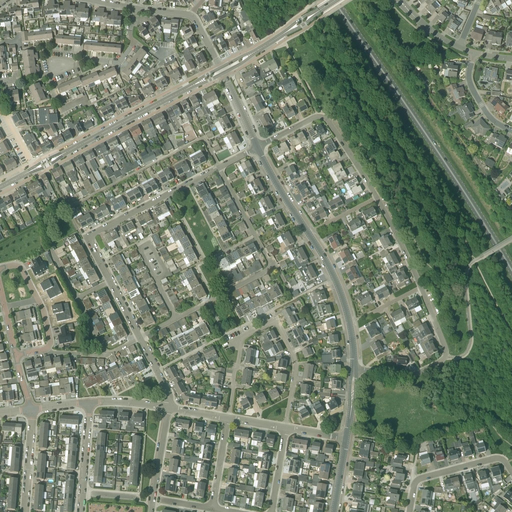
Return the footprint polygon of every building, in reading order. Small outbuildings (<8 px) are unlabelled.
[(437,1),(436,0),(432,0),(431,2),(427,5),(430,8),(427,11),(431,15),(438,8),(434,4),(437,1)] [(467,0),(455,0),(458,1),(457,4),(458,4),(457,7),(464,10),(465,7),(466,7),(467,4),(466,4),(467,0)] [(497,13),(500,11),(493,0),(490,0),(486,3),(487,4),(485,8),(489,9),(490,11),(495,8),(497,13)] [(493,0),(500,11),(503,9),(501,6),(505,4),(502,0),(493,0)] [(60,17),(59,8),(59,6),(55,7),(54,1),(51,2),(53,16),(59,15),(59,17),(60,17)] [(237,7),(238,1),(234,1),(234,3),(230,5),(232,9),(234,7),(237,7)] [(46,17),(53,16),(51,2),(48,2),(49,7),(45,8),(45,13),(46,17)] [(75,9),(75,8),(70,8),(70,2),(67,2),(67,17),(73,17),(74,17),(75,9)] [(219,7),(219,3),(209,3),(209,5),(210,5),(210,8),(210,11),(215,11),(222,12),(223,8),(219,7)] [(81,19),(82,5),(79,4),(78,10),(75,9),(74,17),(73,17),(73,18),(81,19)] [(443,8),(442,9),(437,15),(440,17),(438,20),(442,24),(449,17),(446,15),(447,13),(447,11),(443,8)] [(100,23),(101,9),(98,9),(97,14),(93,14),(93,22),(91,22),(91,25),(93,26),(93,23),(100,23)] [(107,17),(108,15),(103,15),(104,9),(101,9),(100,23),(106,24),(107,24),(107,17)] [(113,26),(115,12),(112,12),(111,17),(107,17),(107,24),(106,24),(106,25),(113,26)] [(212,18),(212,17),(210,14),(203,18),(205,22),(206,21),(208,24),(215,20),(214,17),(212,18)] [(451,26),(449,29),(454,33),(460,25),(462,22),(458,19),(454,16),(448,24),(451,26)] [(259,39),(247,17),(243,19),(247,27),(249,27),(250,30),(248,32),(254,42),(259,39)] [(148,27),(152,33),(152,34),(154,32),(158,30),(157,29),(160,27),(161,27),(161,21),(157,22),(155,18),(150,22),(152,25),(148,27)] [(171,23),(167,22),(167,21),(161,20),(161,21),(161,27),(162,28),(163,28),(163,30),(171,31),(171,29),(171,23)] [(171,23),(171,29),(177,30),(178,30),(178,27),(180,27),(183,21),(176,20),(176,22),(171,21),(171,23)] [(218,27),(216,23),(208,28),(210,32),(212,31),(213,33),(215,32),(217,34),(214,35),(215,36),(224,31),(221,25),(218,27)] [(63,37),(63,32),(64,26),(61,26),(60,30),(59,30),(59,37),(57,37),(56,44),(62,45),(63,37)] [(149,35),(150,34),(152,33),(148,27),(144,30),(142,27),(141,28),(140,26),(138,28),(139,29),(138,30),(141,36),(143,35),(144,38),(149,35)] [(488,29),(483,27),(482,31),(475,29),(473,34),(472,34),(470,39),(480,42),(484,32),(487,32),(488,29)] [(46,32),(47,40),(53,39),(52,36),(56,36),(55,28),(51,29),(52,31),(46,32)] [(186,42),(193,38),(191,35),(193,34),(190,28),(187,30),(186,28),(181,30),(184,36),(183,36),(186,42)] [(232,39),(237,47),(239,46),(238,45),(241,44),(239,41),(242,39),(239,34),(239,32),(235,34),(231,36),(232,39)] [(502,34),(489,32),(487,41),(492,42),(491,44),(500,46),(502,34)] [(228,49),(224,43),(221,38),(223,37),(222,34),(216,38),(217,40),(219,39),(221,44),(219,45),(223,52),(225,51),(226,52),(228,50),(228,49)] [(188,52),(189,52),(194,49),(192,46),(196,44),(193,38),(186,42),(183,43),(186,49),(187,49),(188,52)] [(234,49),(237,47),(232,39),(224,43),(228,49),(231,48),(231,49),(234,48),(234,49)] [(137,54),(143,59),(147,54),(141,49),(137,54)] [(191,55),(189,52),(188,52),(184,54),(183,55),(184,58),(187,63),(184,65),(188,73),(195,69),(191,62),(194,61),(191,55)] [(139,64),(143,59),(137,54),(133,59),(139,64)] [(206,63),(202,54),(195,58),(200,67),(206,63)] [(139,64),(133,59),(130,64),(136,69),(139,64)] [(267,64),(271,72),(278,69),(273,61),(267,64)] [(443,64),(442,68),(447,68),(447,71),(449,71),(449,73),(448,77),(456,79),(457,74),(455,74),(455,72),(457,72),(458,68),(453,67),(453,64),(444,63),(443,64)] [(132,73),(136,69),(130,64),(126,69),(132,73)] [(265,76),(271,72),(267,64),(261,67),(263,72),(260,73),(264,80),(266,78),(265,76)] [(496,76),(497,74),(498,69),(492,68),(492,69),(491,69),(490,70),(485,69),(483,78),(488,79),(488,78),(493,79),(492,82),(497,83),(498,76),(496,76)] [(39,69),(25,71),(26,77),(36,76),(36,73),(39,72),(39,69)] [(109,71),(112,78),(117,76),(114,69),(109,71)] [(128,78),(132,73),(126,69),(122,73),(124,75),(122,78),(128,83),(130,80),(128,78)] [(165,80),(167,78),(164,72),(162,69),(159,71),(162,76),(158,78),(159,81),(164,89),(166,88),(166,87),(168,85),(165,80)] [(172,72),(177,81),(179,79),(179,78),(181,77),(177,70),(172,72)] [(264,80),(260,73),(257,75),(255,70),(248,74),(254,84),(254,85),(264,80)] [(106,80),(112,78),(109,71),(103,73),(106,80)] [(168,74),(166,71),(164,72),(167,78),(169,77),(172,82),(174,81),(175,82),(177,81),(172,72),(168,74)] [(100,83),(106,80),(103,73),(98,76),(100,80),(100,81),(100,83)] [(100,80),(98,76),(97,74),(91,76),(94,83),(100,81),(100,80)] [(244,89),(254,84),(248,74),(242,77),(244,82),(241,83),(244,89)] [(94,83),(91,76),(86,78),(89,85),(94,83)] [(82,85),(80,81),(79,78),(74,81),(77,88),(82,85)] [(82,85),(83,88),(89,85),(86,78),(80,81),(82,85)] [(155,83),(153,78),(150,80),(154,86),(156,85),(159,90),(161,89),(161,90),(164,89),(159,81),(155,83)] [(287,79),(283,81),(277,84),(279,88),(283,86),(286,94),(296,89),(292,80),(288,81),(287,79)] [(151,87),(154,86),(150,80),(147,81),(150,86),(146,88),(150,96),(153,95),(152,94),(154,93),(151,87)] [(71,90),(77,88),(74,81),(68,83),(71,90)] [(65,93),(71,90),(68,83),(62,86),(65,93)] [(32,94),(45,89),(43,85),(40,87),(39,84),(29,88),(32,94)] [(462,88),(458,90),(455,85),(447,89),(449,95),(450,95),(451,97),(452,96),(456,104),(457,103),(457,104),(461,102),(461,101),(462,101),(461,98),(465,97),(463,93),(464,92),(462,88)] [(60,95),(65,93),(62,86),(57,88),(60,95)] [(12,89),(13,103),(20,102),(18,91),(15,92),(15,88),(12,89)] [(148,98),(150,96),(146,88),(141,90),(145,98),(147,97),(148,98)] [(34,100),(44,95),(43,93),(46,92),(45,89),(32,94),(34,100)] [(208,95),(214,106),(219,103),(213,92),(208,95)] [(254,107),(262,103),(259,97),(262,96),(261,95),(260,93),(255,96),(256,98),(251,101),(254,107)] [(44,95),(34,100),(36,105),(50,100),(48,96),(45,98),(44,95)] [(130,103),(132,108),(142,102),(138,95),(136,96),(137,99),(134,100),(132,96),(126,97),(130,103)] [(208,109),(214,106),(208,95),(202,98),(208,108),(205,109),(208,115),(211,113),(208,109)] [(130,103),(126,97),(126,96),(124,97),(123,97),(124,99),(120,101),(119,102),(124,110),(126,109),(126,108),(128,107),(127,105),(130,103)] [(193,108),(194,111),(200,107),(195,97),(189,100),(193,107),(193,108)] [(290,100),(289,97),(284,99),(286,102),(287,101),(291,107),(293,106),(290,100)] [(302,100),(303,103),(297,106),(301,113),(307,110),(306,108),(311,106),(306,98),(302,100)] [(500,102),(496,98),(491,104),(495,108),(494,109),(495,109),(499,112),(498,113),(502,116),(509,108),(501,101),(500,102)] [(119,102),(120,101),(118,99),(114,101),(114,102),(112,104),(115,111),(118,110),(119,111),(121,110),(122,111),(124,110),(119,102)] [(192,119),(187,111),(190,110),(186,102),(180,105),(185,114),(189,121),(192,119)] [(264,113),(269,111),(268,108),(265,109),(262,103),(254,107),(257,113),(263,111),(264,113)] [(470,103),(466,106),(465,105),(459,108),(463,114),(465,117),(464,117),(467,121),(474,117),(472,114),(473,113),(471,109),(473,107),(470,103)] [(113,112),(115,111),(112,104),(109,105),(104,107),(110,118),(112,116),(112,115),(114,114),(113,112)] [(189,121),(185,114),(183,115),(185,119),(182,121),(180,118),(179,118),(179,117),(178,118),(178,117),(182,116),(177,106),(171,109),(180,126),(189,121)] [(49,125),(53,125),(56,124),(58,124),(56,109),(56,107),(38,109),(40,126),(49,125)] [(107,119),(110,118),(104,107),(97,111),(101,118),(104,117),(105,119),(107,118),(107,119)] [(295,116),(291,109),(288,110),(287,107),(282,109),(288,120),(295,116)] [(181,128),(180,126),(171,109),(166,112),(170,120),(171,120),(173,123),(168,125),(173,134),(178,132),(177,130),(181,128)] [(35,126),(36,126),(34,110),(15,113),(12,113),(11,113),(14,117),(12,119),(16,126),(17,125),(18,127),(18,128),(35,126)] [(225,115),(223,110),(222,110),(217,112),(218,115),(216,117),(217,119),(225,115)] [(272,120),(269,114),(271,113),(269,111),(264,113),(266,116),(259,120),(262,126),(272,120)] [(157,117),(163,129),(167,137),(171,135),(166,126),(168,126),(166,122),(162,114),(157,117)] [(161,131),(163,129),(157,117),(152,120),(157,129),(160,128),(161,131)] [(221,128),(229,123),(227,118),(218,122),(221,127),(221,128)] [(272,120),(262,126),(266,132),(273,128),(275,127),(276,125),(273,120),(272,120)] [(480,120),(477,123),(471,129),(477,135),(480,133),(483,137),(490,130),(480,120)] [(80,126),(80,125),(74,128),(78,136),(84,133),(83,132),(93,126),(90,121),(80,126)] [(154,138),(159,148),(159,149),(162,147),(159,142),(158,139),(155,133),(153,134),(152,131),(154,130),(150,121),(145,123),(153,138),(154,138)] [(151,140),(153,138),(145,123),(141,125),(147,135),(148,134),(151,140)] [(229,123),(221,128),(224,133),(232,129),(229,123)] [(54,139),(56,138),(49,125),(40,126),(36,126),(35,126),(38,131),(44,128),(46,131),(48,131),(51,136),(52,138),(53,137),(54,139)] [(58,134),(53,125),(49,125),(56,138),(58,137),(57,135),(58,134)] [(316,132),(319,138),(326,135),(321,126),(316,129),(317,131),(316,132)] [(134,129),(140,141),(141,140),(139,136),(142,134),(140,131),(138,127),(134,129)] [(136,143),(140,141),(134,129),(129,131),(136,143)] [(319,138),(316,132),(315,133),(313,130),(308,133),(310,136),(307,138),(312,145),(314,144),(312,142),(319,138)] [(73,139),(69,131),(62,134),(66,142),(73,139)] [(123,135),(129,147),(133,155),(136,153),(129,141),(131,140),(127,132),(123,135)] [(230,143),(238,139),(235,133),(227,137),(230,143)] [(312,145),(307,138),(305,139),(302,133),(297,136),(298,138),(297,139),(300,145),(302,148),(308,145),(309,147),(312,145)] [(35,144),(33,140),(30,134),(29,135),(22,138),(33,158),(35,158),(38,157),(33,146),(34,146),(34,145),(35,144)] [(494,134),(493,135),(491,139),(489,142),(502,149),(506,141),(504,139),(504,138),(500,135),(499,137),(494,134)] [(127,148),(129,147),(123,135),(118,137),(122,145),(125,144),(127,148)] [(56,138),(60,146),(64,143),(61,136),(56,138)] [(40,138),(48,152),(52,149),(47,139),(44,140),(43,137),(40,138)] [(300,145),(297,139),(296,140),(294,137),(289,140),(292,146),(290,147),(293,152),(294,154),(296,153),(294,149),(295,148),(300,145)] [(43,154),(48,152),(40,138),(38,139),(40,141),(37,143),(43,154)] [(55,148),(60,146),(56,138),(51,141),(55,148)] [(37,143),(35,139),(33,140),(35,144),(34,145),(34,146),(33,146),(38,157),(43,154),(37,143)] [(134,170),(131,165),(130,162),(127,164),(119,148),(118,149),(117,147),(119,146),(115,139),(111,141),(117,153),(118,153),(119,156),(122,162),(123,164),(125,168),(128,173),(134,170)] [(238,139),(230,143),(232,148),(241,144),(238,139)] [(112,156),(117,153),(111,141),(107,143),(111,150),(109,151),(111,154),(112,156)] [(173,149),(171,145),(169,142),(164,145),(167,152),(173,149)] [(293,152),(290,147),(288,148),(285,143),(280,146),(281,149),(280,149),(283,155),(283,156),(284,155),(289,152),(290,154),(293,152)] [(106,161),(107,162),(110,167),(113,166),(108,156),(111,154),(109,151),(108,152),(104,145),(99,147),(106,161)] [(328,156),(334,153),(334,151),(336,150),(334,146),(331,147),(331,146),(329,147),(327,145),(322,147),(323,149),(324,149),(325,150),(326,150),(328,156)] [(8,147),(0,150),(0,152),(2,156),(10,151),(8,147)] [(107,162),(106,161),(99,147),(94,150),(98,157),(97,157),(99,161),(103,159),(105,163),(107,162)] [(283,155),(280,149),(279,150),(277,147),(272,150),(276,159),(277,159),(278,159),(278,158),(283,155)] [(159,149),(159,148),(153,151),(156,158),(162,155),(159,149)] [(196,156),(201,165),(206,162),(203,156),(206,155),(203,149),(195,154),(196,156)] [(96,169),(99,168),(94,159),(96,158),(92,151),(88,153),(96,169)] [(153,152),(141,158),(144,164),(156,158),(153,152)] [(327,168),(336,163),(335,161),(340,158),(338,152),(335,154),(334,153),(328,156),(332,162),(328,164),(325,165),(327,168)] [(89,162),(95,173),(98,171),(96,169),(88,153),(84,155),(87,163),(89,162)] [(195,168),(201,165),(196,156),(191,159),(189,156),(187,158),(191,167),(194,166),(195,168)] [(83,171),(87,177),(90,175),(87,170),(84,165),(85,164),(81,157),(77,159),(83,171)] [(8,158),(5,160),(6,161),(3,163),(7,171),(12,169),(8,161),(9,160),(8,158)] [(8,161),(12,169),(17,166),(15,163),(17,162),(15,158),(13,159),(12,158),(9,160),(8,161)] [(189,169),(191,167),(187,158),(184,159),(178,162),(185,174),(190,171),(189,169)] [(81,172),(83,171),(77,159),(73,161),(77,168),(79,167),(81,172)] [(487,159),(486,162),(484,164),(492,168),(495,163),(487,159)] [(66,165),(76,182),(78,181),(75,175),(77,174),(76,173),(71,162),(66,165)] [(131,165),(134,170),(139,167),(136,162),(131,165)] [(185,174),(178,162),(170,166),(175,176),(178,174),(179,177),(185,174)] [(244,172),(252,168),(249,162),(241,166),(244,172)] [(289,177),(296,173),(293,166),(296,165),(294,162),(293,163),(287,166),(289,169),(285,170),(289,177)] [(335,175),(341,172),(340,170),(343,169),(340,164),(337,165),(336,163),(327,168),(328,170),(331,168),(335,175)] [(73,184),(76,182),(66,165),(62,167),(69,179),(70,178),(73,184)] [(348,175),(355,171),(352,165),(345,169),(348,175)] [(173,177),(175,176),(170,166),(168,168),(169,170),(163,173),(168,182),(174,179),(173,177)] [(108,179),(114,176),(113,173),(110,167),(104,170),(108,179)] [(68,184),(67,184),(66,185),(64,181),(61,176),(64,175),(60,168),(56,170),(68,194),(72,192),(68,184)] [(128,173),(125,168),(122,170),(120,171),(123,178),(125,176),(125,174),(128,173)] [(249,181),(254,178),(252,175),(255,173),(252,168),(244,172),(247,177),(249,181)] [(65,195),(68,194),(56,170),(52,172),(57,183),(59,182),(62,187),(61,188),(65,195)] [(113,173),(116,179),(122,176),(120,171),(119,170),(113,173)] [(154,175),(152,171),(149,173),(151,176),(152,178),(154,181),(148,184),(153,192),(159,190),(156,186),(159,184),(154,175)] [(337,185),(343,182),(342,180),(347,177),(344,172),(341,173),(341,172),(335,175),(339,182),(336,183),(337,185)] [(163,185),(168,182),(163,173),(158,176),(157,174),(154,175),(159,184),(162,183),(163,185)] [(299,182),(307,178),(306,175),(303,177),(302,174),(298,176),(296,173),(289,177),(292,183),(298,179),(299,182)] [(45,191),(48,197),(51,196),(50,193),(53,192),(45,176),(41,178),(45,185),(46,184),(47,185),(47,186),(49,189),(45,191)] [(253,190),(261,186),(258,180),(256,182),(254,178),(249,181),(246,182),(248,186),(250,185),(253,190)] [(308,189),(305,183),(309,181),(307,178),(299,182),(301,185),(297,187),(300,193),(308,189)] [(348,191),(356,187),(356,186),(359,184),(356,179),(344,185),(347,191),(348,191)] [(91,185),(90,183),(88,180),(83,183),(86,189),(89,194),(90,195),(95,193),(91,185)] [(99,181),(96,183),(100,190),(106,187),(102,180),(99,181)] [(42,188),(41,188),(38,183),(32,185),(37,194),(38,195),(42,193),(44,192),(44,191),(42,188)] [(100,190),(96,183),(91,185),(95,193),(100,190)] [(198,194),(206,190),(209,188),(206,183),(195,189),(198,194)] [(147,195),(153,192),(148,184),(143,186),(142,184),(139,185),(144,194),(146,193),(147,195)] [(32,197),(37,194),(32,185),(27,188),(30,195),(31,195),(32,197)] [(141,196),(144,194),(139,185),(134,188),(135,191),(132,192),(137,201),(142,198),(141,196)] [(261,186),(253,190),(256,195),(264,191),(261,186)] [(222,195),(228,192),(225,187),(219,190),(222,195)] [(308,189),(300,193),(303,199),(307,197),(309,200),(314,197),(316,196),(316,195),(315,193),(314,193),(311,187),(308,189)] [(356,187),(348,191),(352,198),(363,192),(360,187),(357,188),(356,187)] [(84,197),(89,194),(86,189),(83,190),(81,192),(84,197)] [(27,200),(27,199),(26,197),(27,197),(23,190),(18,193),(22,202),(24,206),(29,203),(27,200)] [(209,195),(206,190),(198,194),(201,200),(202,199),(209,195)] [(78,200),(84,197),(81,192),(75,194),(78,200)] [(131,204),(137,201),(132,192),(127,195),(125,192),(123,194),(127,203),(130,202),(131,204)] [(228,192),(222,195),(225,201),(230,198),(228,192)] [(17,205),(22,202),(18,193),(12,196),(15,203),(16,202),(17,205)] [(125,204),(127,203),(123,194),(120,195),(121,198),(116,201),(121,209),(126,207),(125,204)] [(334,201),(338,209),(344,205),(346,204),(345,202),(344,199),(341,194),(338,196),(333,199),(334,201)] [(205,204),(213,200),(210,195),(209,195),(202,199),(205,204)] [(338,209),(334,201),(328,204),(326,202),(327,201),(324,196),(321,198),(323,203),(327,209),(329,208),(332,212),(338,209)] [(121,209),(116,201),(114,197),(109,200),(108,198),(105,200),(106,202),(111,211),(114,210),(115,212),(121,209)] [(13,208),(11,205),(12,205),(8,198),(3,201),(8,210),(10,214),(14,211),(13,208)] [(262,208),(271,204),(268,198),(260,202),(262,208)] [(215,206),(218,204),(216,199),(213,200),(205,204),(207,210),(208,210),(215,206)] [(109,213),(111,211),(106,202),(104,203),(105,206),(99,209),(104,218),(110,215),(109,213)] [(324,211),(327,209),(323,203),(321,205),(322,207),(315,210),(321,220),(327,217),(324,211)] [(159,207),(163,215),(164,215),(168,213),(169,212),(172,217),(174,216),(169,206),(167,208),(165,204),(159,207)] [(271,204),(262,208),(265,213),(274,209),(271,204)] [(217,212),(215,206),(208,210),(207,210),(206,210),(209,216),(217,212)] [(158,218),(163,215),(159,207),(153,210),(155,213),(152,215),(157,224),(160,223),(158,218)] [(367,211),(372,219),(377,216),(373,208),(367,211)] [(99,221),(104,218),(99,209),(94,212),(93,209),(90,211),(95,220),(98,219),(99,221)] [(315,223),(321,220),(315,210),(310,213),(315,223)] [(93,221),(95,220),(90,211),(88,212),(89,214),(83,217),(88,227),(94,224),(93,221)] [(366,222),(372,219),(367,211),(362,214),(365,219),(362,221),(366,228),(369,227),(366,222)] [(220,217),(217,212),(209,216),(212,221),(213,221),(220,217)] [(157,224),(152,215),(150,216),(148,213),(143,216),(147,224),(148,227),(154,223),(155,226),(157,224)] [(83,217),(82,215),(74,219),(79,229),(82,227),(83,229),(88,227),(83,217)] [(216,226),(224,222),(227,220),(224,215),(220,217),(213,221),(216,226)] [(274,225),(282,220),(279,215),(271,219),(274,225)] [(141,227),(147,224),(143,216),(137,219),(139,222),(136,224),(141,233),(143,232),(144,232),(141,227)] [(366,228),(362,221),(360,222),(358,219),(353,222),(357,230),(362,228),(364,230),(367,229),(366,228)] [(282,220),(274,225),(277,230),(285,226),(282,220)] [(141,233),(136,224),(133,225),(132,222),(126,225),(130,233),(136,230),(138,235),(141,233)] [(226,228),(227,227),(224,222),(216,226),(219,231),(226,228)] [(352,233),(357,230),(353,222),(347,225),(350,230),(347,232),(351,239),(354,237),(352,233)] [(124,236),(130,233),(126,225),(120,228),(121,230),(119,232),(125,244),(127,248),(130,246),(124,236)] [(180,226),(172,230),(175,235),(183,231),(180,226)] [(229,233),(226,228),(219,231),(218,232),(221,237),(229,233)] [(125,244),(119,232),(116,233),(115,231),(109,234),(113,241),(117,240),(119,241),(121,246),(125,244)] [(186,237),(185,237),(183,231),(175,235),(172,237),(174,243),(178,241),(179,241),(186,237)] [(331,246),(339,241),(336,236),(339,234),(338,231),(331,235),(332,238),(328,240),(331,246)] [(229,233),(221,237),(224,243),(231,239),(232,242),(236,240),(234,237),(231,238),(229,233)] [(283,243),(291,238),(289,233),(280,237),(283,243)] [(108,244),(113,241),(109,234),(103,237),(105,240),(102,241),(105,245),(108,251),(110,250),(108,244)] [(70,246),(78,242),(75,236),(67,240),(70,246)] [(186,237),(179,241),(182,246),(190,242),(186,236),(185,237),(186,237)] [(382,246),(390,241),(387,236),(381,239),(379,236),(372,240),(374,243),(376,242),(379,240),(382,246)] [(291,238),(283,243),(286,248),(284,249),(286,253),(293,249),(292,245),(294,244),(291,238)] [(340,251),(348,247),(346,244),(342,246),(339,241),(331,246),(334,251),(339,248),(340,251)] [(381,256),(388,253),(387,250),(393,247),(390,241),(382,246),(384,251),(380,254),(381,256)] [(81,247),(78,242),(70,246),(73,251),(74,251),(81,247)] [(190,242),(182,246),(185,252),(191,248),(192,249),(193,248),(190,242)] [(248,247),(252,255),(257,252),(253,244),(248,247)] [(81,247),(74,251),(77,256),(85,252),(82,247),(81,247)] [(246,258),(252,255),(248,247),(242,250),(246,257),(245,257),(246,258)] [(342,260),(350,256),(349,253),(347,251),(349,250),(348,247),(340,251),(342,253),(339,255),(342,260)] [(162,257),(168,254),(165,248),(159,251),(161,254),(162,257)] [(194,254),(192,249),(191,248),(185,252),(184,253),(187,258),(194,254)] [(242,250),(242,249),(236,252),(240,260),(245,257),(246,257),(242,250)] [(296,259),(305,254),(302,249),(296,252),(295,249),(290,252),(292,256),(295,255),(296,259)] [(66,255),(64,252),(63,250),(57,253),(58,255),(57,256),(59,259),(66,255)] [(87,259),(88,258),(85,252),(77,256),(80,262),(87,259)] [(235,263),(240,260),(236,252),(230,255),(231,256),(234,263),(235,263)] [(388,263),(396,259),(393,254),(389,255),(388,253),(381,256),(383,259),(385,258),(388,263)] [(187,258),(184,260),(187,265),(197,260),(194,254),(187,258)] [(305,265),(304,262),(307,260),(305,254),(296,259),(299,264),(301,267),(305,265)] [(114,266),(122,261),(120,256),(111,260),(114,266)] [(237,267),(235,263),(234,263),(231,256),(225,259),(231,270),(237,267)] [(349,267),(356,263),(355,260),(353,261),(350,256),(342,260),(345,266),(348,264),(349,267)] [(43,275),(42,273),(46,270),(42,263),(41,263),(39,259),(33,263),(35,267),(31,269),(35,276),(38,275),(39,277),(43,275)] [(90,264),(87,259),(80,262),(78,263),(81,269),(90,264)] [(225,273),(231,270),(225,259),(220,262),(225,273)] [(390,273),(397,269),(395,266),(399,264),(396,259),(388,263),(385,265),(388,270),(390,273)] [(118,271),(126,266),(129,265),(128,264),(129,264),(127,260),(126,260),(123,261),(122,261),(114,266),(117,272),(118,271)] [(348,278),(356,274),(354,268),(358,266),(356,263),(349,267),(351,270),(346,272),(348,278)] [(92,270),(90,264),(81,269),(84,274),(85,274),(92,270)] [(121,276),(129,272),(126,266),(118,271),(121,276)] [(303,278),(314,272),(311,267),(307,269),(306,266),(299,270),(303,278)] [(249,276),(246,271),(244,268),(242,270),(243,272),(240,273),(243,279),(246,278),(249,276)] [(246,271),(249,276),(254,273),(251,268),(246,271)] [(92,270),(85,274),(88,279),(97,275),(94,269),(92,270)] [(398,279),(406,275),(403,269),(398,272),(397,269),(390,273),(391,275),(395,273),(398,279)] [(131,278),(132,278),(132,277),(135,276),(135,275),(133,272),(132,270),(129,272),(121,276),(124,282),(131,278)] [(186,279),(194,275),(191,270),(183,274),(186,279)] [(232,272),(234,276),(237,282),(240,281),(243,279),(240,273),(238,275),(235,270),(232,272)] [(314,272),(303,278),(303,279),(302,280),(302,281),(303,282),(303,283),(304,283),(305,283),(308,287),(316,283),(314,279),(317,278),(314,272)] [(357,284),(364,280),(363,277),(359,279),(356,274),(348,278),(351,283),(356,281),(357,284)] [(389,283),(393,281),(389,274),(385,276),(389,283)] [(88,279),(85,281),(88,287),(100,281),(97,275),(88,279)] [(189,285),(197,281),(194,275),(186,279),(189,285)] [(398,279),(395,280),(398,285),(396,286),(398,289),(405,285),(404,283),(409,280),(406,275),(398,279)] [(235,283),(237,282),(234,276),(232,278),(229,279),(229,281),(226,283),(228,286),(231,284),(231,285),(235,283)] [(48,292),(51,299),(62,294),(55,277),(40,284),(45,293),(48,292)] [(134,284),(131,278),(124,282),(123,282),(126,288),(134,284)] [(197,281),(189,285),(192,290),(200,286),(197,281)] [(389,287),(388,284),(387,283),(384,284),(386,288),(381,291),(385,299),(390,296),(388,291),(391,290),(389,287)] [(129,294),(137,289),(134,284),(126,288),(129,294)] [(271,286),(277,298),(283,295),(278,286),(276,284),(271,286)] [(196,295),(204,291),(201,285),(200,286),(192,290),(190,291),(192,294),(194,292),(196,295)] [(385,299),(381,291),(375,294),(371,285),(368,286),(370,290),(374,297),(376,296),(379,301),(385,299)] [(272,301),(277,298),(271,286),(266,289),(268,293),(272,301)] [(132,300),(140,295),(137,289),(129,294),(132,300)] [(100,300),(108,296),(105,290),(97,294),(96,294),(93,295),(95,298),(98,297),(100,300)] [(371,299),(374,297),(370,290),(367,292),(368,293),(363,296),(367,304),(372,302),(371,299)] [(204,291),(196,295),(199,301),(207,297),(204,291)] [(322,305),(325,304),(324,301),(327,300),(324,292),(318,294),(317,291),(310,295),(313,302),(316,300),(317,304),(321,302),(322,305)] [(272,301),(268,293),(262,296),(267,305),(273,302),(272,301)] [(363,296),(362,294),(356,297),(357,301),(358,300),(362,307),(367,304),(363,296)] [(143,301),(143,300),(140,295),(132,300),(135,305),(136,305),(143,301)] [(110,302),(111,302),(108,296),(100,300),(103,306),(110,302)] [(261,308),(267,305),(262,296),(257,299),(261,307),(260,307),(261,308)] [(257,299),(256,298),(251,301),(255,310),(260,307),(261,307),(257,299)] [(86,308),(91,305),(88,299),(83,302),(86,308)] [(410,302),(414,309),(420,307),(416,299),(410,302)] [(138,310),(147,306),(144,300),(143,300),(143,301),(136,305),(138,310)] [(255,310),(251,301),(250,301),(245,304),(246,305),(250,312),(255,310)] [(113,308),(110,302),(103,306),(98,308),(101,314),(105,312),(113,308)] [(409,312),(414,309),(410,302),(405,304),(408,310),(405,311),(409,318),(411,317),(409,312)] [(58,322),(72,319),(69,303),(52,306),(54,316),(57,316),(58,322)] [(286,320),(293,316),(297,314),(296,310),(291,313),(289,310),(294,308),(292,304),(287,307),(288,310),(282,313),(286,320)] [(325,304),(322,305),(316,307),(318,314),(319,314),(320,318),(331,314),(329,307),(326,308),(325,304)] [(251,314),(250,312),(246,305),(240,307),(245,316),(251,314)] [(149,312),(150,311),(147,306),(138,310),(141,315),(141,316),(149,312)] [(240,319),(245,316),(240,307),(235,310),(237,315),(240,319)] [(115,314),(113,308),(105,312),(108,318),(109,317),(115,314)] [(28,327),(33,326),(31,319),(36,318),(34,309),(30,310),(24,312),(28,327)] [(409,318),(405,311),(402,313),(401,310),(395,313),(400,321),(405,318),(406,320),(409,318)] [(23,328),(28,327),(24,312),(19,313),(19,312),(15,313),(17,322),(22,321),(23,328)] [(152,317),(149,312),(141,316),(141,315),(140,316),(143,322),(152,317)] [(112,323),(120,319),(116,313),(115,314),(109,317),(112,323)] [(397,329),(394,324),(400,321),(395,313),(390,316),(392,319),(389,321),(394,330),(397,329)] [(293,316),(286,320),(290,327),(296,324),(293,316)] [(152,317),(143,322),(146,328),(155,323),(152,317)] [(120,319),(112,323),(115,329),(121,325),(123,325),(120,319)] [(369,334),(377,329),(374,324),(377,323),(376,319),(369,323),(370,326),(366,328),(369,334)] [(334,321),(329,322),(326,323),(326,324),(323,324),(324,330),(327,330),(327,331),(335,329),(334,321)] [(98,330),(103,327),(101,322),(99,323),(95,325),(98,330)] [(200,327),(204,336),(210,334),(207,328),(210,327),(207,322),(204,323),(205,324),(200,327)] [(420,334),(428,330),(425,324),(422,326),(420,323),(413,327),(415,330),(417,328),(420,334)] [(124,331),(121,325),(115,329),(114,329),(117,335),(124,331)] [(28,327),(31,342),(37,341),(37,342),(41,341),(39,332),(34,333),(33,326),(28,327)] [(26,344),(31,342),(28,327),(23,328),(25,335),(20,336),(22,345),(26,344)] [(61,329),(62,334),(62,335),(58,336),(60,345),(72,342),(70,333),(69,334),(68,327),(61,329)] [(199,339),(204,336),(200,327),(194,330),(195,331),(199,339)] [(296,339),(303,335),(300,329),(292,332),(296,339)] [(376,340),(383,337),(381,334),(380,335),(377,329),(369,334),(372,339),(374,338),(376,340)] [(420,344),(428,340),(426,338),(431,335),(428,330),(420,334),(418,335),(421,340),(416,343),(418,345),(420,344)] [(117,335),(114,336),(117,342),(127,336),(124,331),(117,335)] [(200,340),(199,339),(195,331),(189,334),(194,343),(200,340)] [(263,349),(273,344),(271,341),(276,339),(273,332),(263,337),(265,340),(263,341),(265,344),(262,346),(263,349)] [(188,346),(194,343),(189,334),(184,337),(188,345),(188,346)] [(303,335),(296,339),(299,346),(307,342),(303,335)] [(184,337),(183,336),(178,339),(182,348),(188,345),(184,337)] [(337,336),(332,337),(329,338),(330,345),(338,343),(337,336)] [(382,348),(379,342),(384,339),(383,337),(376,340),(377,343),(371,347),(373,352),(382,348)] [(177,350),(182,348),(178,339),(172,342),(173,343),(177,351),(177,350)] [(424,353),(435,347),(432,341),(429,343),(428,340),(420,344),(424,353)] [(178,352),(177,350),(177,351),(173,343),(168,345),(172,355),(178,352)] [(263,349),(265,352),(270,349),(274,356),(283,351),(279,344),(274,347),(273,344),(263,349)] [(128,348),(131,354),(136,351),(133,345),(128,348)] [(167,357),(172,355),(168,345),(162,348),(158,350),(161,356),(165,354),(167,357)] [(382,348),(373,352),(376,357),(378,356),(380,359),(392,353),(390,350),(389,351),(388,349),(387,350),(385,346),(382,348)] [(208,350),(212,358),(217,355),(213,347),(208,350)] [(246,357),(255,358),(256,351),(258,351),(258,348),(252,347),(252,350),(247,349),(246,357)] [(422,353),(422,354),(422,355),(423,355),(423,356),(425,357),(425,356),(426,356),(429,354),(430,356),(433,355),(434,354),(438,352),(435,347),(424,353),(422,353)] [(125,357),(131,354),(128,348),(122,351),(125,357)] [(310,348),(307,349),(302,351),(305,358),(313,355),(310,348)] [(212,358),(208,350),(203,352),(204,354),(201,356),(204,362),(207,360),(209,364),(213,361),(212,358)] [(322,363),(330,363),(330,360),(340,359),(339,352),(336,352),(330,352),(331,358),(322,359),(322,360),(322,363)] [(415,362),(411,355),(410,353),(407,354),(412,363),(415,362)] [(204,362),(201,356),(198,357),(197,355),(192,358),(197,366),(201,363),(204,362)] [(406,366),(407,359),(398,358),(398,356),(394,356),(393,363),(397,363),(397,365),(406,366)] [(50,357),(44,359),(45,364),(46,371),(56,368),(54,362),(51,363),(50,360),(50,357)] [(136,364),(141,373),(146,370),(142,361),(143,360),(142,357),(139,358),(139,360),(140,362),(136,364)] [(258,360),(258,359),(255,358),(246,357),(245,364),(249,365),(249,368),(255,369),(255,366),(257,366),(258,360)] [(66,369),(64,363),(61,363),(60,358),(54,360),(54,362),(56,368),(56,371),(66,369)] [(192,368),(197,366),(192,358),(185,362),(188,367),(189,370),(192,368)] [(64,363),(66,369),(69,368),(70,371),(76,370),(74,364),(71,364),(70,359),(64,360),(64,363)] [(46,371),(45,364),(42,365),(40,360),(34,361),(35,366),(36,370),(40,369),(40,372),(46,371)] [(287,362),(279,360),(278,368),(286,369),(287,362)] [(36,370),(35,366),(32,367),(31,362),(25,363),(27,375),(37,373),(36,370)] [(0,375),(5,374),(4,371),(9,370),(8,364),(3,365),(0,365),(0,368),(0,369),(0,375)] [(130,367),(131,366),(129,364),(124,367),(128,376),(134,373),(130,367)] [(135,375),(141,373),(136,364),(131,366),(130,367),(134,373),(135,375)] [(119,370),(118,368),(116,365),(110,368),(111,369),(112,371),(116,380),(122,377),(118,370),(119,370)] [(304,372),(312,374),(313,373),(314,366),(306,365),(304,372)] [(340,366),(335,366),(331,366),(331,374),(340,374),(340,366)] [(128,376),(124,367),(119,370),(118,370),(122,377),(123,379),(128,376)] [(168,377),(176,372),(174,367),(169,370),(167,371),(166,372),(168,377)] [(258,370),(255,369),(249,368),(248,371),(244,370),(243,378),(251,379),(252,376),(252,372),(254,372),(257,372),(258,370)] [(213,379),(223,381),(224,372),(218,371),(215,371),(211,370),(210,373),(211,373),(210,379),(211,379),(213,379)] [(105,371),(100,374),(104,383),(110,381),(106,374),(106,373),(105,371)] [(116,380),(112,371),(106,373),(106,374),(110,381),(111,383),(116,380)] [(174,383),(180,380),(184,378),(180,371),(176,372),(168,377),(171,382),(173,380),(174,383)] [(99,386),(104,383),(100,374),(98,372),(93,375),(98,384),(99,386)] [(311,381),(312,374),(304,372),(303,380),(311,381)] [(5,374),(0,375),(0,382),(0,383),(1,385),(7,383),(6,380),(12,379),(10,373),(5,374)] [(92,387),(98,384),(93,375),(88,378),(92,387)] [(286,376),(278,375),(276,382),(285,384),(286,376)] [(63,379),(65,394),(71,394),(75,394),(74,384),(69,385),(68,378),(63,379)] [(87,390),(92,387),(88,378),(82,381),(87,390)] [(250,387),(251,379),(243,378),(241,385),(246,386),(245,389),(251,390),(252,387),(250,387)] [(60,395),(65,394),(63,379),(59,379),(60,386),(54,387),(55,396),(60,396),(60,395)] [(212,385),(212,388),(215,388),(216,389),(221,390),(223,381),(214,379),(213,385),(212,385)] [(337,379),(332,379),(331,379),(331,382),(332,382),(331,390),(340,390),(340,383),(336,382),(337,379)] [(176,392),(184,388),(182,383),(180,380),(174,383),(176,386),(174,387),(176,392)] [(40,398),(45,397),(43,381),(39,382),(40,389),(35,389),(36,399),(40,398)] [(55,396),(54,387),(49,388),(48,381),(43,381),(45,397),(51,396),(51,397),(55,396)] [(7,386),(9,402),(14,401),(14,402),(18,401),(17,392),(12,392),(11,385),(7,386)] [(3,402),(9,402),(7,386),(2,386),(3,394),(0,393),(0,403),(3,403),(3,402)] [(188,395),(190,391),(188,386),(184,388),(176,392),(179,397),(181,396),(183,400),(188,395)] [(283,387),(277,386),(276,389),(268,393),(272,401),(279,397),(277,393),(283,391),(283,387)] [(301,389),(301,395),(306,396),(309,396),(310,391),(312,391),(313,387),(307,386),(302,386),(301,389)] [(194,405),(195,395),(196,393),(190,392),(191,391),(190,391),(188,395),(183,400),(189,401),(188,404),(194,405)] [(266,401),(262,394),(255,397),(259,405),(266,401)] [(203,404),(204,397),(201,396),(201,397),(195,395),(194,405),(199,406),(200,403),(203,404)] [(212,398),(211,407),(216,408),(217,406),(220,407),(221,398),(221,396),(218,396),(213,395),(213,396),(212,398)] [(211,407),(212,398),(207,397),(204,397),(203,404),(206,404),(205,407),(211,407)] [(331,399),(332,402),(327,404),(331,411),(338,408),(334,401),(335,398),(331,398),(331,399)] [(251,407),(247,400),(240,403),(244,411),(251,407)] [(324,412),(321,405),(321,404),(313,408),(317,416),(324,412)] [(299,413),(302,420),(309,416),(306,409),(299,413)] [(106,423),(107,413),(100,412),(99,420),(102,420),(102,425),(99,424),(98,429),(104,430),(106,430),(106,423)] [(107,413),(106,423),(111,423),(111,421),(113,421),(113,425),(113,426),(116,426),(117,423),(117,419),(113,419),(114,413),(107,413)] [(127,423),(127,427),(130,427),(131,424),(131,419),(128,419),(128,414),(120,414),(120,422),(127,423)] [(130,427),(130,432),(134,432),(134,427),(141,427),(141,428),(144,428),(145,421),(142,420),(142,415),(135,415),(134,424),(131,424),(130,427)] [(40,430),(48,431),(49,424),(52,425),(53,421),(46,420),(46,424),(41,424),(40,430)] [(195,429),(195,432),(199,433),(198,437),(201,437),(200,442),(204,443),(204,439),(205,433),(202,433),(203,429),(203,425),(196,424),(195,429)] [(209,426),(208,429),(208,433),(208,434),(211,435),(211,436),(215,436),(216,427),(209,426)] [(241,439),(242,431),(235,430),(234,438),(241,439)] [(241,439),(248,440),(248,438),(249,433),(242,431),(241,439)] [(253,441),(253,442),(257,442),(257,445),(259,446),(258,452),(261,453),(262,450),(263,443),(261,442),(261,440),(262,435),(254,433),(253,438),(253,441)] [(268,436),(266,444),(273,445),(275,437),(268,436)] [(299,450),(300,441),(293,440),(292,449),(299,450)] [(361,444),(360,447),(362,448),(361,450),(373,452),(374,444),(371,444),(372,441),(365,440),(364,443),(361,444)] [(300,441),(299,450),(306,451),(307,442),(300,441)] [(457,442),(459,448),(462,447),(465,458),(472,456),(468,444),(462,446),(460,441),(457,442)] [(309,448),(309,451),(319,452),(319,450),(320,445),(313,443),(312,447),(310,446),(309,448)] [(478,443),(476,444),(475,444),(478,454),(485,452),(483,444),(479,445),(478,443)] [(203,452),(211,454),(212,447),(204,446),(203,452)] [(326,446),(325,454),(332,455),(333,447),(326,446)] [(458,459),(456,451),(454,452),(453,449),(448,450),(449,453),(451,461),(458,459)] [(232,457),(239,459),(239,458),(240,452),(233,450),(232,457)] [(359,453),(359,456),(361,458),(361,461),(369,462),(369,459),(368,459),(368,454),(370,454),(370,455),(378,457),(378,453),(373,452),(361,450),(361,453),(359,453)] [(444,460),(442,451),(435,453),(437,462),(444,460)] [(38,461),(46,462),(46,456),(51,456),(52,453),(44,452),(44,455),(39,455),(38,461)] [(203,452),(202,459),(202,460),(210,461),(211,454),(203,452)] [(393,466),(401,468),(402,462),(405,461),(406,458),(403,457),(404,453),(398,452),(396,461),(392,460),(391,466),(393,467),(393,466)] [(261,462),(269,464),(270,457),(263,456),(262,458),(258,457),(257,462),(259,462),(261,462)] [(426,456),(420,458),(421,463),(420,463),(421,467),(426,466),(426,465),(430,464),(428,456),(426,456)] [(238,466),(239,459),(232,457),(230,464),(238,466)] [(301,463),(300,463),(300,462),(291,461),(290,467),(299,469),(302,469),(303,463),(301,463)] [(355,464),(355,468),(356,468),(356,471),(363,472),(364,466),(373,468),(374,463),(369,462),(361,461),(361,464),(359,463),(355,464)] [(258,468),(258,469),(260,469),(263,470),(268,471),(269,464),(261,462),(261,466),(258,465),(258,468)] [(323,463),(320,463),(316,462),(315,467),(320,468),(320,472),(329,474),(330,467),(323,466),(323,463)] [(75,471),(75,464),(67,464),(67,472),(73,473),(73,470),(75,471)] [(200,471),(208,473),(209,466),(201,464),(200,471)] [(403,468),(401,468),(393,466),(393,467),(392,471),(394,472),(394,473),(396,473),(395,477),(404,479),(405,476),(402,474),(403,468)] [(298,475),(299,469),(290,467),(289,474),(298,475)] [(502,481),(501,476),(500,472),(499,472),(498,468),(491,470),(493,478),(496,477),(497,482),(502,481)] [(230,469),(228,476),(236,478),(237,471),(234,470),(230,469)] [(207,480),(208,473),(200,471),(199,478),(207,480)] [(354,473),(353,477),(356,479),(358,479),(357,482),(368,484),(369,481),(366,480),(367,473),(363,472),(356,471),(355,473),(354,473)] [(327,481),(329,474),(320,472),(319,476),(314,475),(313,481),(320,482),(321,480),(327,481)] [(486,484),(488,483),(487,479),(485,472),(483,473),(482,472),(477,473),(480,482),(481,485),(482,485),(486,484)] [(257,474),(256,481),(258,481),(266,483),(267,476),(262,475),(257,474)] [(471,479),(470,475),(464,477),(467,490),(468,490),(469,491),(475,489),(476,492),(479,492),(475,477),(471,479)] [(235,485),(236,478),(228,476),(227,483),(235,485)] [(404,482),(404,479),(395,477),(395,482),(392,481),(392,485),(391,485),(390,487),(398,489),(400,489),(401,483),(404,482)] [(450,480),(453,489),(459,487),(460,487),(458,478),(450,480)] [(167,485),(177,487),(178,480),(168,479),(167,485)] [(298,488),(299,482),(298,482),(298,481),(288,480),(287,486),(296,488),(298,488)] [(443,482),(446,491),(453,489),(450,480),(443,482)] [(265,490),(266,483),(258,481),(257,488),(265,490)] [(320,485),(320,482),(313,481),(312,486),(317,487),(316,491),(325,493),(327,486),(320,485)] [(354,485),(353,489),(354,489),(354,492),(362,493),(363,485),(368,486),(368,484),(357,482),(357,484),(354,485)] [(197,490),(205,492),(206,485),(198,483),(197,490)] [(176,493),(177,487),(167,485),(165,492),(176,493)] [(494,494),(500,489),(501,487),(499,485),(492,487),(494,494)] [(389,490),(387,497),(390,498),(399,499),(399,496),(398,495),(397,494),(397,493),(398,489),(390,487),(390,490),(389,490)] [(225,495),(233,496),(234,489),(226,488),(225,495)] [(194,490),(193,494),(196,494),(196,497),(203,499),(205,492),(197,490),(194,490)] [(325,493),(316,491),(316,495),(312,494),(310,494),(309,500),(317,501),(318,498),(324,500),(325,493)] [(422,498),(431,500),(432,493),(423,491),(422,498)] [(511,502),(511,493),(509,491),(503,498),(511,504),(511,502)] [(352,494),(352,497),(354,500),(354,502),(358,503),(360,503),(361,504),(362,501),(361,501),(361,500),(362,493),(354,492),(354,494),(352,494)] [(264,494),(256,493),(255,500),(263,501),(264,494)] [(231,503),(233,496),(225,495),(224,502),(231,503)] [(504,503),(496,496),(495,496),(493,499),(495,501),(497,503),(492,509),(496,511),(504,511),(506,511),(501,507),(504,503)] [(386,505),(387,505),(387,508),(391,509),(394,509),(395,504),(398,502),(399,499),(390,498),(389,502),(387,502),(386,505)] [(420,506),(429,507),(431,500),(422,498),(420,506)] [(283,505),(292,507),(292,506),(295,507),(296,502),(294,501),(294,500),(284,499),(283,505)] [(253,500),(251,506),(254,507),(261,508),(263,501),(255,500),(253,500)] [(317,501),(309,500),(308,505),(314,506),(313,510),(322,511),(323,505),(317,504),(317,501)]
